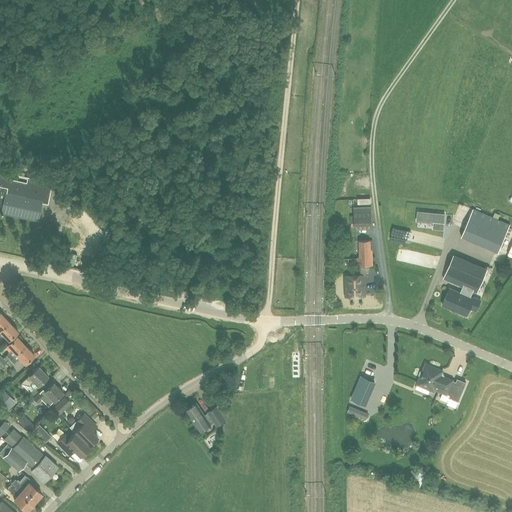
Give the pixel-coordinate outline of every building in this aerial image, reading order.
[(28,162),(29,160),(24,155),(20,160),(17,163),(22,168),(28,162)] [(47,204),(52,182),(27,177),(26,182),(7,178),(8,173),(0,170),(0,211),(1,212),(0,213),(2,213),(2,212),(37,219),(40,202),(47,204)] [(371,206),(354,206),(354,229),(372,228),(371,206)] [(473,208),(461,236),(498,252),(510,224),(473,208)] [(445,214),(418,212),(418,214),(417,221),(434,223),(434,229),(443,230),(444,221),(445,214)] [(358,241),(359,266),(360,266),(360,274),(344,274),(345,296),(364,295),(363,276),(365,275),(365,273),(367,272),(369,271),(370,269),(372,266),(370,240),(358,241)] [(466,287),(463,294),(469,296),(471,289),(477,292),(486,272),(452,257),(444,277),(466,287)] [(473,298),(469,296),(463,294),(449,288),(443,304),(467,314),(469,308),(476,310),(481,299),(474,296),(473,298)] [(0,329),(9,321),(0,312),(0,311),(0,329)] [(18,331),(9,321),(0,329),(0,330),(8,340),(18,331)] [(6,362),(26,345),(22,341),(23,338),(20,335),(17,336),(17,335),(7,344),(12,349),(9,352),(3,358),(6,362)] [(26,345),(6,362),(10,366),(20,358),(25,363),(34,354),(26,345)] [(459,375),(456,381),(442,376),(441,372),(442,370),(425,363),(422,371),(420,371),(419,374),(420,376),(419,380),(431,385),(429,389),(434,390),(434,389),(458,398),(467,378),(459,375)] [(30,385),(33,388),(38,384),(38,385),(47,376),(38,366),(29,375),(34,381),(30,385)] [(362,376),(353,398),(367,404),(376,382),(362,376)] [(48,406),(63,392),(54,382),(44,391),(42,389),(33,398),(38,403),(42,400),(48,406)] [(205,416),(197,403),(186,410),(194,424),(199,432),(214,423),(216,427),(226,421),(217,407),(207,413),(208,414),(205,416)] [(53,408),(60,415),(64,411),(58,404),(53,408)] [(80,426),(76,430),(90,444),(92,442),(93,443),(94,443),(95,443),(96,443),(97,442),(98,442),(98,441),(98,440),(98,439),(98,438),(97,437),(98,437),(89,428),(94,423),(84,413),(75,421),(80,426)] [(12,447),(22,436),(5,420),(0,424),(0,435),(12,447)] [(33,425),(28,420),(22,425),(27,430),(33,425)] [(47,442),(52,436),(41,424),(33,432),(47,442)] [(90,444),(76,430),(74,432),(75,433),(69,438),(65,434),(56,442),(67,453),(72,448),(80,456),(81,455),(81,456),(82,456),(83,456),(84,456),(85,456),(86,455),(87,454),(87,453),(87,452),(86,451),(86,450),(89,446),(90,444)] [(23,436),(22,436),(12,447),(7,443),(0,451),(0,452),(4,456),(18,469),(24,463),(27,465),(31,470),(44,456),(42,454),(42,453),(23,436)] [(214,460),(218,457),(218,452),(213,450),(209,453),(209,458),(214,460)] [(45,455),(44,456),(31,470),(43,480),(44,481),(58,466),(57,465),(45,455)] [(41,494),(29,482),(31,480),(26,476),(20,484),(15,479),(12,483),(16,487),(14,488),(32,505),(36,500),(38,501),(42,497),(40,496),(41,494)] [(16,487),(12,483),(11,482),(6,488),(16,497),(14,500),(27,511),(32,505),(14,488),(16,487)] [(0,511),(14,511),(2,501),(0,503),(0,511)]
